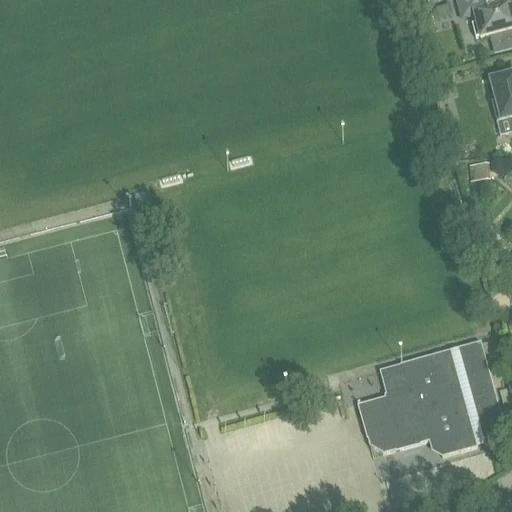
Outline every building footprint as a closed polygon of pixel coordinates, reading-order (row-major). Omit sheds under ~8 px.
[(455,0),(458,11),(472,8),(474,15),(473,15),(474,20),(476,26),(471,27),(475,41),(479,39),(480,41),(489,39),(494,57),(511,52),(511,4),(496,9),(494,1),(498,0),(455,0)] [(511,127),(511,77),(490,83),(495,103),(491,104),(496,125),(510,122),(511,128),(511,127)] [(469,167),(470,184),(490,183),(489,166),(469,167)] [(479,348),(456,354),(482,452),(505,445),(479,348)] [(439,463),(475,453),(449,356),(399,369),(405,393),(412,391),(426,445),(428,445),(435,449),(439,463)] [(427,447),(426,445),(412,391),(405,393),(382,399),(383,403),(356,410),(367,452),(369,452),(379,458),(379,459),(427,447)]
